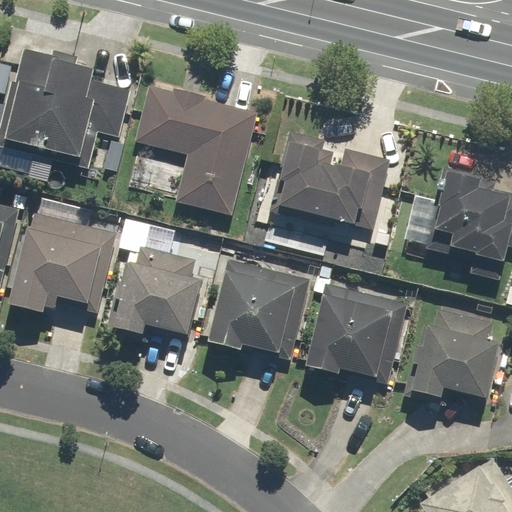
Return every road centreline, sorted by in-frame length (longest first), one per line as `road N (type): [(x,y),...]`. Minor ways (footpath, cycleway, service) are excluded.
road 1 (residential): [(0,378),(117,412),(202,454),(288,511)]
road 2 (secondary): [(333,0),(511,42)]
